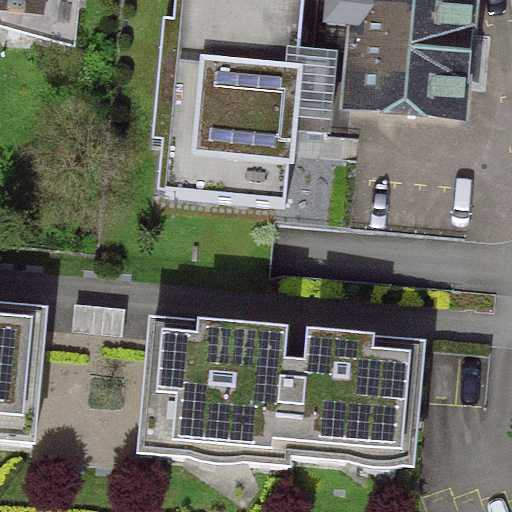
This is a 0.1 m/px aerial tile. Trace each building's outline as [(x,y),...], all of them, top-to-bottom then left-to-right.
[(0,0),(0,28),(76,48),(81,0),(0,0)] [(302,0),(175,0),(174,16),(163,15),(152,136),(161,137),(157,187),(288,199),(294,130),(328,133),(330,118),(331,104),(294,101),(297,62),(302,0)] [(477,0),(324,0),(322,22),(348,25),(340,108),(466,120),(477,0)] [(336,48),(287,44),(286,60),(297,62),(294,101),(292,115),(330,118),(331,104),(336,48)] [(0,436),(36,440),(47,303),(0,298),(0,436)] [(286,326),(150,315),(138,452),(187,456),(202,461),(217,464),(230,463),(243,461),(290,465),(290,456),(345,461),(361,466),(377,469),(389,468),(402,466),(415,467),(426,338),(306,328),(303,359),(284,357),(286,326)]
